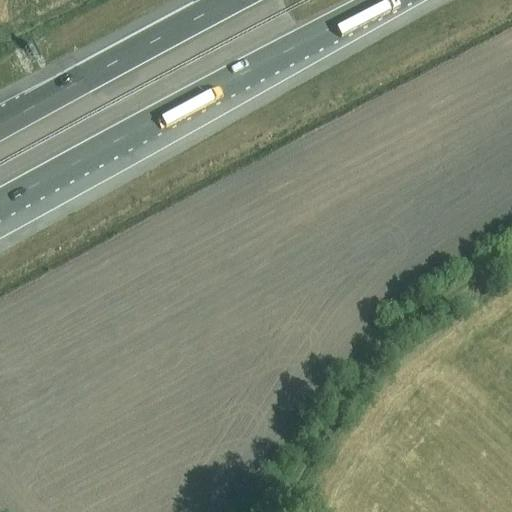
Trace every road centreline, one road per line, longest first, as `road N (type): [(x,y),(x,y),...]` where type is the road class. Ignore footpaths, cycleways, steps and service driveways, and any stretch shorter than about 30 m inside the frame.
road 1 (motorway): [(0,205),(387,0)]
road 2 (motorway): [(233,0),(0,126)]
